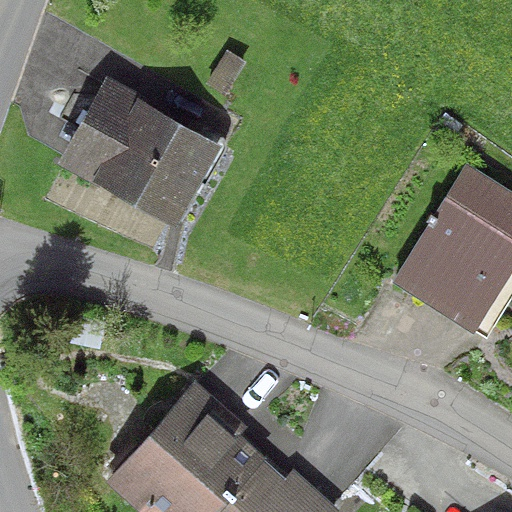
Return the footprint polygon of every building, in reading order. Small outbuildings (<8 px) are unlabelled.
[(225,94),(247,61),(228,49),(206,81),(225,94)] [(108,75),(59,163),(176,229),(224,144),(141,98),(143,94),(108,75)] [(511,192),(468,165),(394,282),(474,334),(477,331),(511,272),(511,192)] [(511,297),(511,272),(477,331),(488,337),(511,297)] [(108,482),(141,511),(221,511),(267,461),(269,459),(245,437),(241,442),(211,415),(221,403),(197,382),(108,482)] [(267,461),(221,511),(341,511),(342,511),(295,470),(287,479),(267,461)]
